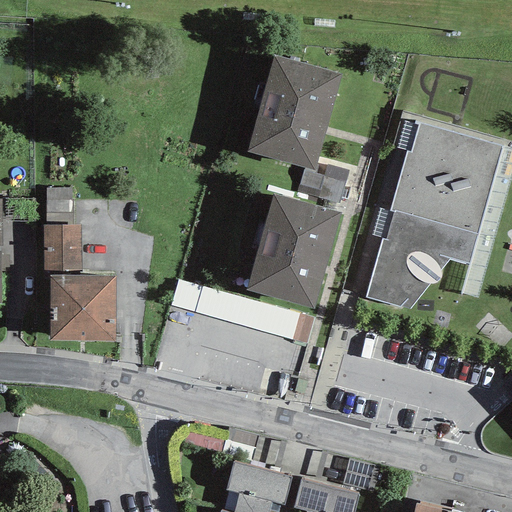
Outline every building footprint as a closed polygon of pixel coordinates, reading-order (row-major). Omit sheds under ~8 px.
[(346,79),(282,62),(258,153),(321,170),(346,79)] [(503,143),(416,119),(369,293),(410,304),(449,256),(470,262),(503,143)] [(51,193),(51,215),(74,215),(74,194),(51,193)] [(344,219),(280,201),(253,294),(317,313),(344,219)] [(83,223),(45,223),(45,276),(51,276),(51,270),(83,270),(83,223)] [(498,268),(511,271),(511,256),(502,254),(498,268)] [(83,270),(51,270),(51,276),(51,336),(117,336),(117,270),(83,270)] [(175,311),(310,347),(317,321),(182,284),(175,311)] [(290,475),(234,460),(227,487),(239,490),(234,511),(219,507),(218,511),(267,511),(271,496),(284,501),(290,475)] [(353,511),(356,493),(301,477),(294,505),(307,508),(306,511),(353,511)] [(483,511),(416,495),(411,511),(483,511)]
